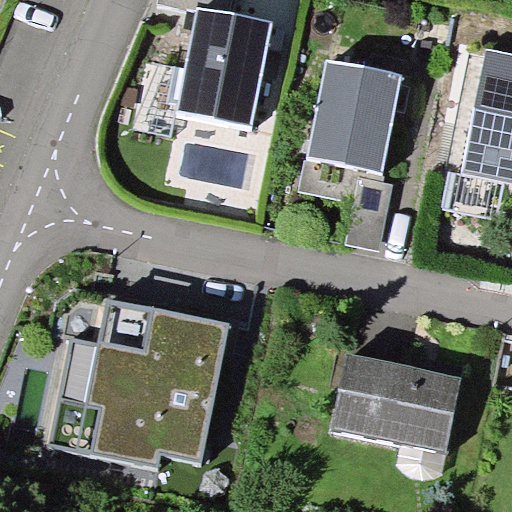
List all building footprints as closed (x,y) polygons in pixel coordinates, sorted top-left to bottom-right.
[(238,0),(153,0),(150,11),(232,27),(238,0)] [(252,141),(270,32),(232,27),(182,20),(165,127),(252,141)] [(511,72),(475,66),(451,181),(511,192),(511,72)] [(400,88),(317,74),(295,176),(352,184),(383,189),(384,189),(400,88)] [(352,184),(341,253),(376,259),(383,189),(352,184)] [(216,336),(127,317),(108,408),(197,426),(216,336)] [(465,384),(336,361),(322,437),(398,450),(393,479),(446,488),(465,384)]
